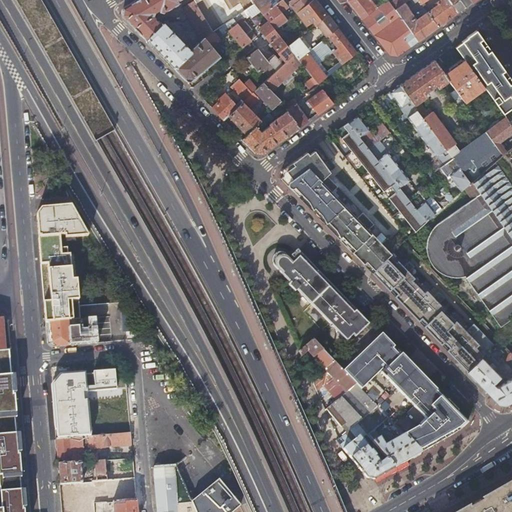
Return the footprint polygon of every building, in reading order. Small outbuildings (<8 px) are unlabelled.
[(121,14),(145,38),(160,24),(152,15),(153,12),(154,11),(158,9),(159,11),(163,12),(179,2),(177,0),(134,0),(123,7),(121,14)] [(193,0),(193,1),(200,11),(212,31),(213,31),(218,27),(232,18),(253,4),(250,0),(193,0)] [(251,0),(253,4),(258,10),(261,14),(279,0),(251,0)] [(282,0),(279,0),(261,14),(267,21),(268,22),(274,30),(279,26),(287,19),(281,11),(287,6),(282,0)] [(310,0),(292,0),(290,2),(292,4),(291,6),(296,12),(310,0)] [(314,0),(310,0),(296,12),(301,19),(303,17),(311,26),(315,23),(326,14),(314,0)] [(346,0),(347,1),(361,19),(376,8),(369,0),(346,0)] [(386,0),(376,8),(361,19),(368,28),(389,54),(397,55),(409,47),(418,40),(394,9),(390,3),(387,0),(386,0)] [(403,4),(400,0),(393,0),(390,3),(394,9),(403,4)] [(435,6),(427,12),(437,26),(449,18),(457,12),(448,0),(439,0),(434,4),(435,6)] [(448,0),(457,12),(466,6),(471,2),(469,0),(448,0)] [(183,7),(189,18),(200,11),(193,1),(183,7)] [(404,3),(403,4),(394,9),(418,40),(425,35),(419,28),(419,29),(414,22),(416,20),(404,3)] [(253,4),(232,18),(236,22),(242,17),(242,18),(258,10),(253,4)] [(189,18),(201,39),(203,38),(212,31),(200,11),(189,18)] [(427,12),(416,20),(414,22),(419,29),(419,28),(425,35),(430,32),(437,26),(427,12)] [(336,28),(326,14),(315,23),(326,36),(328,35),(336,28)] [(236,22),(250,40),(256,35),(255,30),(254,32),(242,18),(242,17),(236,22)] [(303,17),(301,19),(308,28),(311,26),(303,17)] [(228,29),(242,47),(250,40),(236,22),(232,18),(218,27),(223,33),(228,29)] [(268,22),(267,21),(259,28),(270,42),(279,35),(274,30),(268,22)] [(211,63),(215,69),(223,62),(218,57),(219,56),(212,48),(203,38),(201,39),(189,51),(161,22),(160,24),(145,38),(157,51),(184,79),(190,79),(211,63)] [(279,26),(274,30),(279,35),(280,37),(285,33),(279,26)] [(339,61),(342,64),(356,52),(336,28),(328,35),(338,48),(332,52),(339,61)] [(511,103),(511,81),(475,30),(467,36),(467,37),(462,41),(455,47),(464,59),(484,87),(502,111),(511,103)] [(203,38),(212,48),(221,41),(213,31),(212,31),(203,38)] [(287,45),(293,53),(297,59),(305,52),(310,48),(311,48),(300,34),(287,45)] [(279,35),(270,42),(285,61),(293,53),(287,45),(280,37),(279,35)] [(322,39),(311,48),(310,48),(320,62),(332,52),(322,39)] [(256,48),(246,56),(257,70),(268,62),(266,60),(256,48)] [(310,48),(305,52),(323,75),(329,71),(328,70),(320,62),(310,48)] [(317,84),(342,64),(339,61),(328,70),(329,71),(323,75),(305,52),(297,59),(300,62),(311,76),(317,84)] [(293,53),(285,61),(281,65),(275,70),(263,82),(271,90),(281,81),(284,84),(292,76),(289,73),(300,62),(297,59),(293,53)] [(266,60),(268,62),(275,70),(281,65),(273,54),(266,60)] [(484,87),(464,59),(444,74),(448,79),(455,89),(464,101),(484,87)] [(470,182),(502,154),(485,131),(459,150),(446,131),(431,111),(431,112),(429,108),(425,111),(418,102),(428,94),(426,91),(435,84),(437,87),(448,79),(444,74),(433,60),(417,71),(399,85),(410,101),(416,110),(422,118),(434,133),(449,153),(452,158),(470,182)] [(317,84),(311,76),(304,82),(310,89),(317,84)] [(249,78),(243,83),(252,93),(255,90),(257,88),(249,78)] [(243,83),(240,79),(233,86),(245,99),(251,93),(252,93),(243,83)] [(271,90),(263,82),(257,88),(255,90),(273,108),(281,100),(271,90)] [(399,85),(389,92),(401,108),(410,101),(399,85)] [(307,100),(317,113),(320,111),(332,102),(322,89),(307,100)] [(464,101),(455,89),(450,93),(459,105),(464,101)] [(218,100),(211,107),(216,112),(223,120),(228,115),(237,107),(224,92),(217,98),(218,100)] [(251,93),(245,99),(248,102),(254,96),(251,93)] [(416,110),(410,101),(401,108),(404,113),(398,117),(401,121),(407,116),(414,112),(416,110)] [(242,102),(237,107),(228,115),(246,134),(255,125),(259,121),(242,102)] [(287,110),(299,126),(307,120),(295,102),(290,106),(289,104),(284,107),(287,110)] [(246,134),(241,138),(254,152),(262,153),(270,147),(299,126),(287,110),(271,122),(268,123),(269,125),(260,131),(255,125),(246,134)] [(412,125),(424,141),(434,133),(422,118),(416,110),(414,112),(407,116),(413,125),(412,125)] [(268,113),(259,121),(261,125),(271,117),(268,113)] [(358,114),(348,122),(368,148),(378,141),(389,132),(381,121),(370,130),(358,114)] [(485,131),(502,154),(506,151),(500,142),(511,133),(511,134),(511,125),(506,117),(485,131)] [(368,148),(348,122),(335,130),(415,231),(426,221),(415,208),(410,200),(408,198),(389,174),(388,173),(368,148)] [(434,133),(424,141),(436,157),(438,156),(443,152),(446,155),(449,153),(434,133)] [(368,148),(388,173),(389,174),(399,167),(387,151),(378,141),(368,148)] [(511,145),(506,151),(502,154),(470,182),(464,188),(471,199),(437,224),(430,232),(427,243),(427,255),(433,265),(440,273),(452,277),(465,276),(501,327),(511,318),(511,145)] [(309,154),(307,152),(297,158),(281,171),(283,173),(283,176),(280,178),(371,272),(391,253),(397,248),(394,245),(389,250),(368,229),(374,224),(362,212),(357,218),(332,192),(338,186),(327,175),(329,173),(322,165),(324,163),(314,150),(309,154)] [(444,164),(452,158),(449,153),(446,155),(443,152),(438,156),(444,164)] [(464,188),(470,182),(452,158),(444,164),(440,167),(447,177),(449,175),(460,191),(464,188)] [(411,196),(417,191),(409,181),(410,180),(399,167),(389,174),(408,198),(411,196)] [(408,198),(410,200),(415,208),(425,200),(417,191),(411,196),(408,198)] [(437,199),(430,205),(437,212),(444,206),(437,199)] [(415,208),(426,221),(435,213),(425,200),(415,208)] [(37,214),(38,236),(57,234),(59,234),(85,232),(70,205),(47,206),(37,214)] [(57,234),(38,236),(41,263),(48,262),(51,301),(44,301),(46,321),(74,319),(80,318),(76,279),(71,279),(69,253),(67,254),(66,247),(60,248),(59,234),(57,234)] [(279,270),(293,284),(348,341),(354,334),(356,337),(370,324),(297,249),(291,255),(293,257),(289,260),(287,257),(285,256),(282,256),(280,257),(279,258),(277,260),(277,262),(277,264),(278,266),(280,269),(279,270)] [(371,272),(409,311),(466,370),(481,356),(494,344),(473,323),(466,330),(439,303),(445,297),(438,291),(433,296),(409,271),(414,266),(409,261),(404,266),(391,253),(371,272)] [(97,342),(95,317),(86,318),(87,328),(81,328),(80,325),(75,325),(74,319),(46,321),(47,343),(51,346),(97,342)] [(383,334),(344,371),(355,383),(376,405),(415,367),(400,352),(398,354),(391,347),(394,345),(383,334)] [(312,338),(299,350),(301,355),(306,350),(324,368),(333,360),(312,338)] [(400,352),(394,345),(391,347),(398,354),(400,352)] [(0,350),(0,375),(12,375),(12,364),(10,350),(5,350),(0,350)] [(481,356),(466,370),(497,403),(506,404),(511,400),(511,376),(496,386),(493,383),(500,376),(495,371),(498,368),(492,362),(489,365),(481,356)] [(333,360),(324,368),(326,371),(313,382),(317,390),(332,377),(339,384),(336,386),(343,393),(347,390),(355,383),(344,371),(333,360)] [(421,452),(425,449),(459,429),(460,428),(459,427),(465,421),(462,418),(463,417),(415,367),(376,405),(388,417),(403,433),(421,452)] [(313,371),(309,374),(311,379),(319,372),(318,370),(315,373),(313,371)] [(0,375),(0,416),(15,414),(13,390),(12,375),(0,375)] [(376,405),(355,383),(347,390),(368,412),(376,405)] [(346,424),(350,428),(354,424),(368,413),(368,412),(347,390),(343,393),(340,396),(330,404),(346,424)] [(342,428),(346,424),(330,404),(325,408),(342,428)] [(368,413),(372,418),(379,424),(388,417),(376,405),(368,412),(368,413)] [(368,413),(354,424),(359,429),(372,418),(368,413)] [(16,420),(15,414),(0,416),(0,435),(18,434),(16,420)] [(394,467),(421,452),(403,433),(385,444),(375,427),(367,434),(387,458),(394,467)] [(56,438),(58,463),(80,461),(92,460),(107,459),(106,451),(94,452),(94,454),(82,455),(71,456),(70,447),(87,446),(87,447),(127,444),(127,443),(131,443),(130,432),(56,438)] [(20,466),(18,434),(0,435),(0,487),(22,486),(21,477),(20,466)] [(374,478),(394,467),(387,458),(380,462),(358,435),(342,448),(367,477),(374,478)] [(93,480),(134,476),(132,456),(107,459),(92,460),(93,480)] [(58,463),(59,483),(81,481),(80,461),(58,463)] [(176,464),(153,466),(157,511),(196,511),(194,506),(176,464)] [(91,480),(93,502),(102,502),(101,491),(109,490),(113,490),(114,501),(136,499),(134,476),(93,480),(91,480)] [(228,490),(219,478),(202,493),(204,497),(194,506),(196,511),(230,511),(240,504),(228,490)] [(511,511),(511,480),(481,498),(482,500),(479,502),(478,500),(471,504),(472,506),(469,507),(468,505),(456,511),(511,511)] [(23,497),(22,486),(0,487),(0,509),(24,507),(23,497)] [(137,511),(136,499),(114,501),(112,501),(112,511),(137,511)]
